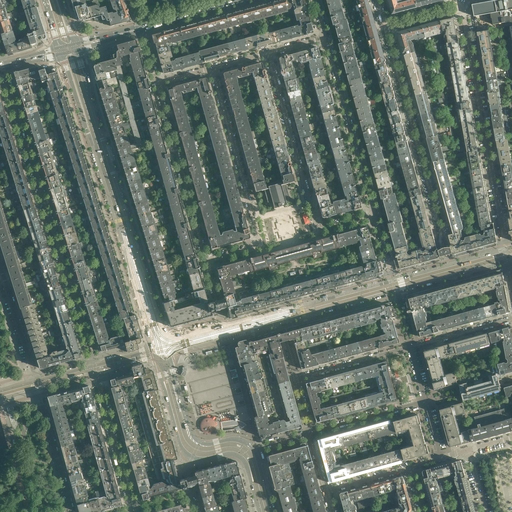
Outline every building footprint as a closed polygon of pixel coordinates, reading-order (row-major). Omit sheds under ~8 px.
[(286,9),(283,0),(281,0),(278,1),(281,12),(287,11),(286,9)] [(290,0),(283,0),(286,9),(290,7),(292,4),(290,0)] [(304,1),(305,1),(304,0),(290,0),(292,4),(294,4),(296,9),(305,6),(304,1)] [(406,10),(403,1),(400,2),(399,0),(398,0),(397,0),(397,3),(400,12),(406,10)] [(411,8),(409,0),(403,0),(403,1),(406,10),(411,8)] [(415,0),(409,0),(411,8),(417,7),(415,0)] [(511,0),(498,0),(472,5),(474,16),(491,13),(493,25),(505,23),(505,22),(504,22),(504,21),(510,23),(510,25),(511,27),(511,26),(511,0)] [(36,7),(35,4),(34,1),(23,5),(25,10),(36,7)] [(281,12),(278,1),(272,3),(275,14),(281,12)] [(371,8),(369,3),(369,2),(359,4),(360,8),(359,8),(359,11),(371,8)] [(275,14),(272,3),(266,4),(269,15),(275,14)] [(341,8),(340,3),(328,6),(330,11),(341,8)] [(400,12),(397,3),(395,3),(390,4),(393,14),(400,12)] [(86,10),(86,9),(84,4),(73,8),(75,13),(84,10),(86,10)] [(126,9),(124,4),(113,8),(113,10),(116,11),(116,13),(117,13),(119,12),(126,9)] [(269,15),(266,4),(260,6),(263,17),(269,15)] [(102,20),(99,10),(100,9),(99,6),(91,8),(95,21),(97,21),(102,21),(102,20)] [(263,17),(260,6),(255,7),(258,19),(263,17)] [(307,12),(305,6),(296,9),(294,10),(296,15),(307,12)] [(39,16),(37,8),(36,7),(25,10),(26,13),(28,20),(39,16)] [(258,19),(255,7),(249,9),(252,20),(258,19)] [(95,21),(91,8),(86,9),(86,10),(84,10),(86,20),(87,20),(87,21),(95,21)] [(108,15),(106,10),(106,8),(100,9),(99,10),(102,20),(106,19),(106,21),(107,21),(108,21),(109,21),(107,15),(108,15)] [(343,14),(341,8),(330,11),(332,17),(343,14)] [(372,14),(371,8),(359,11),(360,13),(361,13),(362,16),(372,14)] [(130,21),(126,9),(119,12),(121,17),(122,17),(124,23),(130,21)] [(252,20),(249,9),(243,11),(246,22),(252,20)] [(86,20),(84,10),(75,13),(77,19),(77,20),(78,20),(78,21),(79,21),(80,21),(81,21),(82,21),(85,20),(85,21),(86,21),(87,21),(87,20),(86,20)] [(246,22),(243,11),(237,12),(240,23),(246,22)] [(124,23),(122,17),(121,17),(119,12),(117,13),(116,13),(113,14),(116,25),(124,23)] [(240,23),(237,12),(231,14),(234,25),(240,23)] [(308,17),(307,13),(307,12),(296,15),(297,21),(299,20),(308,17)] [(28,20),(26,13),(18,15),(19,17),(21,22),(28,20)] [(116,25),(113,14),(108,15),(107,15),(109,21),(110,26),(116,25)] [(234,25),(231,14),(226,15),(229,26),(234,25)] [(344,20),(343,14),(332,17),(333,23),(344,20)] [(374,20),(372,14),(362,16),(363,20),(362,21),(363,23),(374,20)] [(229,26),(226,15),(220,17),(223,28),(229,26)] [(41,22),(39,16),(28,20),(30,25),(41,22)] [(223,28),(220,17),(214,19),(217,30),(223,28)] [(313,33),(310,24),(311,24),(311,23),(311,22),(310,22),(308,17),(299,20),(300,26),(303,25),(304,29),(305,29),(307,35),(313,33)] [(217,30),(214,19),(208,20),(211,31),(217,30)] [(458,41),(454,19),(444,20),(441,21),(443,32),(447,31),(446,36),(447,44),(458,41)] [(11,26),(10,23),(9,23),(8,20),(0,22),(0,27),(0,29),(11,26)] [(211,31),(208,20),(202,22),(206,33),(211,31)] [(347,26),(346,20),(344,20),(333,23),(333,24),(334,24),(335,28),(336,27),(336,29),(347,26)] [(376,26),(374,22),(374,20),(363,23),(363,25),(365,25),(366,29),(376,26)] [(444,32),(443,32),(441,21),(429,25),(432,35),(444,32)] [(43,28),(41,22),(30,25),(32,31),(43,28)] [(206,33),(202,22),(197,23),(200,34),(206,33)] [(200,34),(197,23),(191,25),(194,36),(200,34)] [(194,36),(191,25),(185,26),(188,38),(194,36)] [(307,35),(305,29),(304,29),(303,25),(300,26),(297,27),(300,36),(305,35),(305,36),(306,36),(307,35)] [(432,35),(429,25),(423,26),(425,36),(426,37),(432,35)] [(12,32),(11,28),(12,28),(11,26),(0,29),(1,31),(1,32),(1,35),(11,32),(12,32)] [(188,38),(185,26),(179,28),(182,39),(188,38)] [(349,31),(347,26),(336,29),(338,34),(349,31)] [(377,32),(377,30),(376,26),(366,29),(367,32),(366,33),(366,35),(377,32)] [(425,36),(423,26),(417,28),(420,39),(422,38),(422,37),(425,36)] [(300,36),(297,27),(291,28),(294,38),(300,36)] [(46,36),(43,28),(32,31),(33,33),(34,38),(40,36),(41,38),(41,39),(42,39),(43,39),(43,40),(44,39),(45,39),(45,38),(46,38),(46,37),(46,36)] [(182,39),(179,28),(174,30),(177,41),(182,39)] [(294,38),(291,28),(286,30),(288,40),(294,38)] [(420,39),(417,28),(411,29),(413,39),(414,39),(417,38),(418,39),(420,39)] [(413,39),(411,29),(405,31),(407,41),(408,42),(411,42),(411,41),(410,40),(413,39)] [(177,41),(174,30),(168,31),(171,42),(177,41)] [(288,40),(286,30),(280,32),(283,41),(288,40)] [(171,42),(168,31),(164,32),(164,31),(163,32),(163,31),(162,32),(164,40),(165,43),(166,44),(171,42)] [(351,37),(349,31),(338,34),(340,40),(351,37)] [(407,41),(405,31),(398,33),(401,42),(405,40),(405,41),(407,41)] [(13,38),(11,32),(1,35),(3,41),(13,38)] [(164,40),(162,32),(152,35),(151,36),(153,41),(160,40),(160,41),(164,40)] [(283,41),(280,32),(274,33),(277,43),(283,41)] [(379,38),(377,32),(366,35),(367,37),(368,37),(369,41),(379,38)] [(36,44),(34,38),(33,33),(27,35),(28,39),(28,38),(30,46),(31,45),(36,44)] [(277,43),(274,33),(268,35),(271,43),(272,43),(272,44),(277,43)] [(271,43),(268,35),(268,34),(262,35),(265,45),(271,43)] [(265,45),(262,35),(256,37),(259,46),(265,45)] [(259,46),(256,37),(251,38),(253,48),(259,46)] [(352,43),(351,37),(340,40),(340,41),(338,42),(340,46),(339,46),(340,46),(351,43),(352,43)] [(15,43),(13,38),(3,41),(5,47),(15,43)] [(30,46),(28,38),(28,39),(22,40),(25,50),(31,48),(31,45),(30,46)] [(253,48),(251,38),(245,40),(248,50),(253,48)] [(381,44),(380,42),(379,38),(369,41),(370,44),(369,45),(369,47),(381,44)] [(25,50),(22,40),(18,41),(18,42),(17,42),(17,43),(19,52),(25,50)] [(138,48),(136,40),(130,42),(132,48),(131,49),(132,54),(139,52),(140,52),(139,48),(138,48)] [(166,46),(166,44),(165,43),(164,40),(160,41),(160,40),(153,41),(154,44),(155,44),(156,49),(166,46)] [(248,50),(245,40),(239,42),(242,51),(248,50)] [(413,46),(411,42),(411,41),(411,42),(408,42),(407,41),(405,41),(405,40),(401,42),(403,49),(413,46)] [(459,48),(458,41),(447,44),(443,44),(441,45),(437,45),(433,46),(434,52),(449,49),(459,48)] [(131,49),(132,48),(130,42),(122,44),(125,56),(129,54),(132,54),(131,49)] [(242,51),(239,42),(233,43),(236,53),(242,51)] [(19,52),(17,43),(15,43),(5,47),(8,55),(12,54),(19,52)] [(236,53),(233,43),(227,45),(230,54),(236,53)] [(352,49),(351,43),(340,46),(341,52),(352,49)] [(125,56),(122,44),(117,45),(116,46),(118,51),(120,57),(125,56)] [(382,50),(381,46),(381,44),(369,47),(370,49),(371,49),(372,53),(382,50)] [(230,54),(227,45),(222,46),(224,56),(230,54)] [(169,52),(167,46),(166,46),(156,49),(158,55),(169,52)] [(224,56),(222,46),(216,48),(219,58),(224,56)] [(415,52),(415,50),(414,50),(413,46),(403,49),(404,53),(404,55),(405,55),(414,52),(415,52)] [(319,57),(318,52),(317,47),(311,49),(312,54),(311,55),(313,60),(320,59),(321,58),(320,57),(319,57)] [(219,58),(216,48),(210,49),(213,59),(219,58)] [(313,60),(311,55),(312,54),(311,49),(310,48),(309,48),(309,49),(309,50),(304,51),(307,62),(309,62),(313,60)] [(213,59),(210,49),(204,51),(207,61),(213,59)] [(354,55),(352,49),(341,52),(343,58),(354,55)] [(493,55),(492,49),(491,49),(480,51),(481,57),(493,55)] [(384,56),(383,54),(382,50),(372,53),(373,57),(372,57),(373,59),(384,56)] [(130,94),(124,73),(123,69),(121,64),(122,64),(121,63),(121,62),(120,57),(118,51),(117,51),(116,51),(116,52),(116,54),(112,55),(115,65),(117,70),(116,77),(119,88),(120,90),(120,92),(122,100),(123,102),(123,104),(125,112),(126,114),(126,116),(128,120),(127,120),(128,123),(129,123),(129,125),(130,127),(129,127),(132,135),(134,142),(129,144),(128,144),(130,150),(144,146),(142,138),(140,132),(136,121),(136,118),(135,115),(134,109),(132,103),(132,101),(131,98),(130,94)] [(207,61),(204,51),(198,53),(199,54),(201,63),(204,63),(204,62),(207,61)] [(307,62),(304,51),(297,53),(300,62),(300,64),(307,62)] [(140,58),(139,52),(132,54),(129,54),(131,60),(140,58)] [(171,58),(169,52),(158,55),(159,61),(169,58),(171,58)] [(416,58),(414,52),(405,55),(404,55),(406,61),(416,58)] [(300,62),(297,53),(290,55),(292,61),(296,60),(297,62),(300,62)] [(117,70),(115,65),(112,55),(112,54),(105,58),(109,72),(113,71),(114,73),(110,75),(108,75),(110,79),(116,77),(117,70)] [(199,54),(193,55),(196,65),(201,63),(199,54)] [(196,65),(193,55),(187,57),(190,67),(196,65)] [(292,61),(290,55),(286,56),(285,55),(283,56),(283,57),(279,58),(278,59),(280,64),(290,61),(291,62),(292,61)] [(355,61),(354,55),(343,58),(344,64),(355,61)] [(494,61),(493,55),(481,57),(483,63),(494,61)] [(386,62),(385,59),(384,56),(373,59),(373,61),(375,61),(376,65),(385,62),(386,62)] [(190,67),(187,57),(181,59),(184,68),(190,67)] [(109,72),(105,58),(99,62),(99,63),(102,73),(104,72),(106,76),(108,75),(110,75),(109,72)] [(131,60),(127,61),(121,63),(122,64),(121,64),(123,69),(126,68),(132,66),(142,63),(140,58),(131,60)] [(170,65),(169,62),(170,62),(169,58),(159,61),(162,68),(167,67),(167,66),(170,65)] [(417,64),(416,58),(406,61),(407,66),(408,66),(408,67),(417,64)] [(184,68),(181,59),(176,60),(178,70),(184,68)] [(321,64),(320,59),(313,60),(309,62),(310,67),(321,64)] [(178,70),(176,60),(170,62),(169,62),(170,65),(172,72),(178,70)] [(292,67),(291,62),(290,61),(280,64),(281,70),(291,67),(292,67)] [(357,67),(355,61),(344,64),(346,70),(357,67)] [(495,67),(494,61),(483,63),(484,69),(495,67)] [(385,62),(376,65),(375,65),(377,71),(387,68),(385,62)] [(102,73),(99,63),(94,64),(94,65),(93,65),(93,66),(92,66),(92,67),(92,68),(94,75),(102,73)] [(144,69),(142,63),(132,66),(134,72),(144,69)] [(263,69),(261,64),(260,63),(249,66),(251,73),(252,72),(252,71),(263,69)] [(323,70),(321,64),(310,67),(312,73),(323,70)] [(419,70),(417,64),(408,67),(409,73),(419,70)] [(172,72),(170,65),(167,66),(167,67),(162,68),(163,72),(165,73),(172,72)] [(251,73),(249,66),(235,70),(237,77),(241,75),(241,77),(247,76),(247,74),(251,73)] [(40,77),(38,71),(37,67),(31,69),(34,79),(40,77)] [(292,73),(291,67),(281,70),(283,76),(292,73)] [(359,72),(357,67),(346,70),(348,75),(359,72)] [(496,73),(495,67),(484,69),(485,75),(495,73),(496,73)] [(58,78),(56,70),(56,69),(55,69),(55,68),(54,68),(53,68),(52,68),(52,69),(51,69),(51,70),(51,71),(52,73),(46,75),(47,80),(47,81),(58,78)] [(389,74),(388,71),(387,68),(377,71),(379,77),(389,74)] [(34,79),(31,69),(25,70),(27,78),(28,78),(29,78),(30,78),(32,79),(34,79)] [(47,80),(46,75),(44,69),(38,71),(40,77),(41,82),(47,80)] [(145,75),(144,69),(134,72),(136,78),(145,75)] [(264,74),(263,69),(252,71),(252,72),(253,78),(255,77),(264,74)] [(27,78),(25,70),(18,72),(17,71),(13,73),(14,73),(16,80),(25,78),(26,78),(27,78)] [(237,82),(236,77),(237,77),(235,70),(224,73),(223,74),(226,85),(235,82),(237,82)] [(325,76),(323,71),(323,70),(312,73),(313,79),(325,76)] [(421,76),(419,70),(409,73),(411,79),(421,76)] [(107,80),(106,76),(104,72),(102,73),(94,75),(96,81),(101,80),(102,81),(105,80),(107,80)] [(360,78),(359,72),(348,75),(349,81),(360,78)] [(294,79),(292,73),(283,76),(284,81),(294,79)] [(266,80),(264,74),(255,77),(256,83),(266,80)] [(390,80),(389,74),(379,77),(380,83),(390,80)] [(147,81),(145,75),(136,78),(137,83),(147,81)] [(326,82),(325,76),(313,79),(315,85),(326,82)] [(422,82),(421,76),(411,79),(413,85),(422,82)] [(27,83),(26,78),(25,78),(16,80),(17,83),(17,86),(18,86),(27,83)] [(60,83),(58,78),(47,81),(49,87),(60,83)] [(209,90),(206,79),(205,78),(193,81),(195,88),(197,88),(197,90),(198,89),(199,92),(209,90)] [(362,84),(360,78),(349,81),(351,87),(362,84)] [(296,84),(294,79),(284,81),(286,87),(296,84)] [(107,88),(105,80),(102,81),(101,80),(96,81),(99,90),(107,88)] [(268,86),(266,80),(256,83),(258,89),(268,86)] [(392,86),(390,80),(380,83),(382,89),(392,86)] [(148,86),(147,81),(137,83),(139,89),(148,86)] [(195,88),(193,81),(179,85),(181,92),(185,91),(186,93),(192,91),(191,89),(195,88)] [(237,88),(235,82),(226,85),(227,91),(237,88)] [(328,88),(326,83),(326,82),(315,85),(317,91),(328,88)] [(424,88),(422,82),(413,85),(414,91),(424,88)] [(29,89),(27,83),(18,86),(17,86),(18,89),(19,92),(29,89)] [(62,89),(60,83),(49,87),(51,92),(62,89)] [(297,90),(296,84),(286,87),(288,93),(297,90)] [(363,90),(362,84),(351,87),(352,93),(363,90)] [(180,94),(180,92),(181,92),(179,85),(169,88),(168,91),(170,100),(180,97),(179,94),(180,94)] [(150,92),(148,86),(139,89),(140,95),(150,92)] [(269,92),(268,86),(258,89),(260,94),(269,92)] [(394,92),(392,86),(382,89),(384,95),(394,92)] [(112,93),(110,87),(107,88),(99,90),(101,96),(112,93)] [(247,123),(242,105),(237,88),(227,91),(237,126),(247,123)] [(329,93),(328,88),(317,91),(318,96),(329,93)] [(426,94),(424,88),(414,91),(416,96),(426,94)] [(31,95),(29,89),(19,92),(20,95),(20,98),(31,95)] [(65,98),(62,89),(51,92),(54,101),(65,98)] [(211,95),(209,90),(199,92),(201,98),(211,95)] [(299,96),(297,90),(288,93),(289,99),(299,96)] [(365,95),(363,90),(352,93),(354,99),(365,95)] [(152,98),(150,92),(140,95),(142,101),(152,98)] [(271,98),(269,92),(260,94),(261,100),(271,98)] [(395,98),(394,92),(384,95),(385,101),(395,98)] [(114,98),(112,93),(101,96),(103,102),(114,98)] [(331,99),(330,94),(329,93),(318,96),(320,102),(331,99)] [(427,100),(426,94),(416,96),(418,102),(427,100)] [(33,100),(31,95),(20,98),(22,101),(23,103),(33,100)] [(223,142),(211,95),(201,98),(214,144),(223,142)] [(367,101),(365,95),(354,99),(355,104),(367,101)] [(300,102),(299,96),(289,99),(291,105),(300,102)] [(183,109),(181,103),(180,97),(170,100),(173,112),(183,109)] [(66,103),(65,100),(65,98),(54,101),(55,107),(66,103)] [(115,104),(114,98),(103,102),(104,108),(115,104)] [(153,104),(152,98),(142,101),(144,106),(153,104)] [(272,103),(271,98),(261,100),(263,106),(272,103)] [(397,104),(396,100),(395,98),(385,101),(387,107),(397,104)] [(332,105),(331,99),(320,102),(321,108),(332,105)] [(34,106),(33,100),(23,103),(24,106),(24,109),(25,109),(34,106)] [(429,106),(427,100),(418,102),(419,108),(429,106)] [(368,107),(367,101),(355,104),(357,110),(368,107)] [(302,108),(300,102),(291,105),(292,110),(302,108)] [(470,109),(469,102),(459,104),(460,111),(461,110),(470,109)] [(68,109),(67,107),(66,103),(55,107),(57,112),(68,109)] [(274,109),(272,103),(263,106),(264,112),(274,109)] [(117,110),(115,104),(104,108),(106,113),(117,110)] [(155,110),(153,104),(144,106),(145,112),(155,110)] [(399,110),(398,107),(397,104),(387,107),(389,113),(399,110)] [(334,111),(333,106),(332,105),(321,108),(323,114),(334,111)] [(34,106),(25,109),(24,109),(26,112),(26,115),(36,112),(34,106)] [(431,112),(429,106),(419,108),(421,114),(431,112)] [(370,113),(368,107),(357,110),(359,116),(370,113)] [(304,113),(302,108),(292,110),(294,116),(304,113)] [(70,115),(69,112),(68,109),(57,112),(59,118),(70,115)] [(185,115),(183,109),(173,112),(175,117),(185,115)] [(276,115),(274,109),(264,112),(266,118),(276,115)] [(472,121),(470,109),(461,110),(462,115),(460,115),(461,119),(462,118),(463,122),(472,121)] [(119,116),(117,110),(106,113),(108,119),(119,116)] [(156,115),(155,110),(145,112),(147,118),(156,115)] [(400,116),(399,110),(389,113),(390,119),(400,116)] [(336,117),(334,111),(323,114),(325,120),(336,117)] [(38,118),(36,112),(26,115),(27,118),(28,121),(38,118)] [(432,118),(431,112),(421,114),(422,120),(432,118)] [(305,119),(304,113),(294,116),(296,122),(305,119)] [(371,119),(370,113),(359,116),(360,122),(371,119)] [(72,120),(71,118),(70,115),(59,118),(61,124),(72,120)] [(158,121),(156,115),(147,118),(148,124),(158,121)] [(188,126),(186,121),(185,115),(175,117),(178,129),(188,126)] [(277,121),(276,115),(266,118),(267,123),(277,121)] [(121,121),(119,116),(108,119),(110,125),(121,121)] [(402,122),(400,116),(390,119),(392,125),(402,122)] [(337,122),(336,118),(336,117),(325,120),(326,125),(337,122)] [(40,123),(38,118),(28,121),(29,124),(30,126),(40,123)] [(434,123),(432,118),(422,120),(424,126),(434,123)] [(307,125),(305,119),(296,122),(297,128),(307,125)] [(373,124),(371,119),(360,122),(362,127),(373,124)] [(74,126),(73,123),(72,120),(61,124),(63,130),(74,126)] [(0,129),(10,126),(8,123),(7,121),(0,123),(0,129)] [(123,127),(121,121),(110,125),(112,131),(123,127)] [(160,127),(158,121),(148,124),(150,130),(160,127)] [(279,127),(277,121),(267,123),(269,129),(279,127)] [(475,132),(472,121),(463,122),(464,127),(463,127),(463,130),(464,130),(465,134),(475,132)] [(339,128),(337,122),(326,125),(328,131),(339,128)] [(404,128),(402,122),(392,125),(394,131),(404,128)] [(42,129),(40,123),(30,126),(31,129),(31,132),(42,129)] [(250,134),(248,129),(247,123),(237,126),(240,137),(250,134)] [(435,129),(434,123),(424,126),(426,132),(435,129)] [(375,130),(373,124),(362,127),(363,133),(375,130)] [(308,131),(307,125),(297,128),(299,133),(308,131)] [(11,132),(10,130),(10,126),(0,129),(0,131),(1,135),(11,132)] [(75,132),(75,129),(74,126),(63,130),(64,135),(75,132)] [(189,132),(188,126),(178,129),(180,135),(189,132)] [(124,133),(123,127),(112,131),(113,136),(124,133)] [(161,133),(160,127),(150,130),(151,135),(161,133)] [(280,132),(279,127),(269,129),(271,135),(280,132)] [(340,134),(339,129),(339,128),(328,131),(329,137),(340,134)] [(405,134),(404,128),(394,131),(395,137),(405,134)] [(43,135),(42,129),(31,132),(33,135),(34,138),(43,135)] [(437,135),(435,129),(426,132),(427,138),(437,135)] [(376,136),(375,130),(363,133),(365,139),(376,136)] [(310,137),(308,131),(299,133),(300,139),(310,137)] [(14,138),(12,135),(11,132),(1,135),(3,141),(14,138)] [(77,138),(76,134),(75,132),(64,135),(66,141),(77,138)] [(199,167),(194,150),(189,132),(180,135),(189,170),(199,167)] [(282,138),(280,132),(271,135),(272,141),(282,138)] [(477,144),(475,132),(465,134),(466,139),(465,139),(465,142),(466,142),(467,145),(471,145),(477,144)] [(126,139),(124,133),(113,136),(115,142),(126,139)] [(163,139),(161,133),(151,135),(153,141),(163,139)] [(256,158),(253,146),(250,134),(240,137),(246,160),(256,158)] [(342,140),(340,134),(329,137),(331,143),(342,140)] [(407,140),(406,138),(405,134),(395,137),(397,143),(407,140)] [(45,140),(43,135),(34,138),(34,140),(35,144),(45,140)] [(438,141),(437,135),(427,138),(429,144),(438,141)] [(378,142),(376,136),(365,139),(367,145),(378,142)] [(312,142),(310,137),(300,139),(302,145),(312,142)] [(15,144),(14,141),(14,138),(3,141),(5,147),(15,144)] [(79,143),(78,141),(77,138),(66,141),(68,147),(79,143)] [(283,144),(282,138),(272,141),(274,147),(283,144)] [(128,144),(126,139),(115,142),(117,148),(128,144)] [(164,144),(163,139),(153,141),(155,147),(164,144)] [(508,146),(507,139),(505,139),(497,141),(498,147),(508,146)] [(47,146),(45,140),(35,144),(36,146),(37,149),(47,146)] [(344,145),(342,141),(342,140),(331,143),(333,149),(344,145)] [(409,146),(407,140),(397,143),(399,149),(409,146)] [(440,147),(438,141),(429,144),(430,150),(440,147)] [(233,176),(223,142),(214,144),(223,179),(233,176)] [(313,148),(312,142),(302,145),(303,151),(313,148)] [(379,148),(378,142),(367,145),(368,151),(379,148)] [(81,149),(80,146),(79,143),(68,147),(70,153),(81,149)] [(17,149),(15,146),(15,144),(5,147),(7,152),(17,149)] [(130,150),(128,144),(117,148),(119,153),(130,150)] [(166,150),(164,144),(155,147),(156,153),(166,150)] [(285,150),(283,144),(274,147),(275,152),(285,150)] [(345,151),(344,145),(333,149),(334,154),(345,151)] [(49,152),(47,146),(37,149),(38,152),(38,155),(49,152)] [(410,152),(410,150),(409,146),(399,149),(400,155),(410,152)] [(509,152),(508,146),(498,147),(499,154),(509,152)] [(442,153),(440,147),(430,150),(432,156),(442,153)] [(315,154),(313,148),(303,151),(305,157),(315,154)] [(381,153),(379,148),(368,151),(370,156),(381,153)] [(18,155),(17,153),(17,149),(7,152),(8,158),(18,155)] [(83,155),(82,152),(81,149),(70,153),(72,158),(83,155)] [(132,156),(130,150),(119,153),(121,159),(132,156)] [(167,156),(166,150),(156,153),(158,159),(167,156)] [(287,156),(285,150),(275,152),(277,158),(287,156)] [(347,157),(346,152),(345,151),(334,154),(336,160),(347,157)] [(51,158),(49,152),(38,155),(40,158),(41,161),(51,158)] [(412,158),(410,152),(400,155),(402,161),(412,158)] [(510,158),(509,152),(499,154),(500,160),(510,158)] [(382,159),(381,153),(370,156),(371,162),(382,159)] [(444,153),(442,153),(432,156),(434,162),(443,159),(445,159),(444,153)] [(316,160),(315,154),(305,157),(307,162),(316,160)] [(21,161),(19,158),(18,155),(8,158),(10,164),(21,161)] [(84,161),(83,157),(83,155),(72,158),(73,164),(84,161)] [(133,161),(132,156),(121,159),(122,165),(133,161)] [(169,162),(167,156),(158,159),(159,164),(169,162)] [(288,161),(287,156),(277,158),(279,164),(288,161)] [(348,163),(347,157),(336,160),(337,166),(348,163)] [(52,163),(51,158),(41,161),(42,163),(42,167),(52,163)] [(259,169),(258,163),(256,158),(246,160),(250,172),(259,169)] [(414,164),(412,158),(402,161),(404,167),(414,164)] [(511,165),(510,158),(500,160),(501,166),(511,165)] [(384,165),(382,159),(371,162),(373,168),(384,165)] [(446,165),(445,163),(444,163),(443,159),(434,162),(435,168),(446,165)] [(318,166),(316,160),(307,162),(308,168),(318,166)] [(22,167),(21,164),(21,161),(10,164),(12,170),(22,167)] [(86,166),(85,164),(84,161),(73,164),(75,170),(86,166)] [(135,167),(133,161),(122,165),(124,171),(135,167)] [(290,167),(288,161),(279,164),(280,170),(290,167)] [(171,167),(169,162),(159,164),(161,170),(171,167)] [(54,169),(52,163),(42,167),(44,169),(44,172),(54,169)] [(350,169),(349,164),(348,163),(337,166),(339,172),(350,169)] [(415,170),(414,164),(404,167),(405,173),(415,170)] [(511,164),(511,165),(501,166),(502,173),(511,171),(511,164)] [(386,171),(384,165),(373,168),(375,174),(386,171)] [(446,171),(445,168),(446,168),(446,165),(435,168),(437,174),(446,171)] [(88,172),(87,169),(86,166),(75,170),(77,175),(88,172)] [(319,171),(318,166),(308,168),(310,174),(319,171)] [(24,172),(23,169),(22,167),(12,170),(14,175),(24,172)] [(137,173),(135,167),(124,171),(126,176),(137,173)] [(172,173),(171,167),(161,170),(163,176),(172,173)] [(209,202),(204,184),(199,167),(189,170),(199,204),(209,202)] [(291,173),(290,167),(280,170),(282,176),(291,173)] [(56,175),(54,169),(44,172),(45,175),(45,178),(56,175)] [(262,181),(261,175),(259,169),(250,172),(253,184),(262,181)] [(352,174),(350,169),(339,172),(340,178),(352,174)] [(417,176),(415,170),(405,173),(407,179),(417,176)] [(321,177),(319,171),(310,174),(311,180),(321,177)] [(387,176),(386,171),(375,174),(376,180),(387,176)] [(449,177),(448,175),(447,175),(446,171),(437,174),(439,180),(449,177)] [(511,171),(502,173),(503,179),(511,177),(511,171)] [(25,178),(25,176),(24,172),(14,175),(16,181),(25,178)] [(90,178),(89,175),(88,172),(77,175),(79,181),(90,178)] [(139,179),(137,173),(126,176),(128,182),(139,179)] [(174,179),(172,173),(163,176),(164,182),(174,179)] [(294,181),(291,173),(282,176),(283,180),(282,180),(282,182),(283,185),(285,184),(288,183),(294,181)] [(353,180),(352,176),(352,174),(340,178),(342,183),(353,180)] [(58,181),(56,175),(45,178),(47,181),(48,184),(58,181)] [(242,211),(233,176),(223,179),(233,214),(242,211)] [(389,182),(387,176),(376,180),(378,185),(389,182)] [(419,182),(417,176),(407,179),(409,185),(419,182)] [(323,183),(321,177),(311,180),(313,186),(323,183)] [(450,183),(449,180),(450,179),(449,177),(439,180),(440,186),(450,183)] [(511,184),(511,177),(503,179),(504,185),(511,184)] [(28,184),(26,181),(25,178),(16,181),(17,187),(28,184)] [(91,183),(90,180),(90,178),(79,181),(80,187),(91,183)] [(140,184),(139,179),(128,182),(129,188),(140,184)] [(175,185),(174,179),(164,182),(166,187),(175,185)] [(355,186),(353,180),(342,183),(344,189),(355,186)] [(59,186),(58,181),(48,184),(49,186),(49,190),(59,186)] [(266,189),(265,186),(264,181),(262,181),(253,184),(255,192),(261,190),(261,191),(264,190),(266,189)] [(289,196),(285,184),(283,185),(282,182),(281,182),(280,182),(279,182),(278,181),(268,184),(269,185),(265,186),(266,189),(264,190),(267,202),(269,202),(269,204),(270,208),(273,207),(274,209),(286,206),(286,203),(289,203),(288,200),(287,197),(289,196)] [(390,188),(389,182),(378,185),(379,191),(390,188)] [(420,188),(419,185),(419,182),(409,185),(410,191),(420,188)] [(93,189),(92,187),(91,183),(80,187),(82,193),(93,189)] [(324,189),(323,183),(313,186),(315,191),(324,189)] [(452,189),(452,187),(451,187),(450,183),(440,186),(442,192),(452,189)] [(29,190),(28,187),(28,184),(17,187),(19,193),(29,190)] [(142,190),(140,184),(129,188),(131,194),(142,190)] [(177,191),(175,185),(166,187),(167,193),(177,191)] [(61,192),(59,186),(49,190),(51,192),(52,195),(61,192)] [(356,192),(355,187),(355,186),(344,189),(345,195),(356,192)] [(392,194),(390,188),(379,191),(381,197),(392,194)] [(422,195),(420,188),(410,191),(412,197),(422,195)] [(95,195),(94,192),(93,189),(82,193),(84,198),(95,195)] [(326,195),(324,189),(315,191),(316,197),(326,195)] [(453,195),(452,192),(453,191),(452,189),(442,192),(444,198),(453,195)] [(31,195),(30,192),(29,190),(19,193),(21,198),(31,195)] [(144,196),(142,190),(131,194),(133,199),(144,196)] [(179,196),(177,191),(167,193),(169,199),(179,196)] [(63,198),(61,192),(52,195),(52,198),(53,201),(63,198)] [(358,198),(356,192),(345,195),(347,201),(351,200),(358,198)] [(395,199),(394,194),(394,193),(392,194),(381,197),(381,198),(382,202),(384,201),(384,202),(395,199)] [(32,201),(32,199),(32,195),(31,195),(21,198),(23,204),(32,201)] [(97,201),(96,198),(95,195),(84,198),(86,204),(97,201)] [(327,200),(326,195),(316,197),(318,203),(327,200)] [(422,195),(412,197),(413,203),(423,200),(422,195)] [(456,201),(455,199),(454,199),(453,195),(444,198),(445,204),(456,201)] [(146,202),(144,196),(133,199),(135,205),(146,202)] [(180,202),(179,196),(169,199),(170,205),(180,202)] [(63,198),(53,201),(54,204),(55,206),(65,203),(63,198)] [(361,208),(358,198),(351,200),(352,204),(353,204),(355,209),(361,208)] [(397,205),(395,199),(384,202),(386,208),(397,205)] [(330,205),(329,200),(327,200),(318,203),(319,209),(326,207),(330,206),(330,205)] [(347,211),(344,201),(344,200),(338,202),(341,213),(347,211)] [(355,209),(353,204),(352,204),(351,200),(347,201),(344,201),(347,211),(355,209)] [(425,206),(423,200),(413,203),(415,209),(425,206)] [(35,207),(33,204),(32,201),(23,204),(25,210),(35,207)] [(99,206),(98,203),(97,201),(86,204),(88,210),(99,206)] [(456,207),(455,204),(456,203),(456,201),(445,204),(447,210),(456,207)] [(148,207),(146,202),(135,205),(137,211),(148,207)] [(182,208),(180,202),(170,205),(172,211),(182,208)] [(212,213),(210,208),(209,202),(199,204),(202,216),(212,213)] [(341,213),(338,202),(332,203),(333,205),(336,215),(341,213)] [(67,209),(65,203),(55,206),(56,209),(56,212),(67,209)] [(336,215),(333,205),(330,205),(330,206),(326,207),(328,211),(326,211),(328,217),(336,215)] [(398,211),(397,205),(386,208),(387,214),(398,211)] [(100,212),(100,210),(99,206),(88,210),(89,216),(100,212)] [(427,212),(425,206),(415,209),(417,215),(427,212)] [(36,213),(35,210),(35,207),(25,210),(26,216),(36,213)] [(149,213),(148,207),(137,211),(138,216),(149,213)] [(328,217),(326,211),(328,211),(326,207),(319,209),(322,217),(323,218),(328,217)] [(459,213),(458,211),(457,211),(456,207),(447,210),(448,216),(459,213)] [(183,214),(182,208),(172,211),(174,216),(183,214)] [(68,215),(67,209),(56,212),(58,215),(59,218),(68,215)] [(246,223),(242,211),(233,214),(236,225),(246,223)] [(400,217),(398,211),(387,214),(389,220),(400,217)] [(102,218),(101,215),(100,212),(89,216),(91,221),(102,218)] [(428,218),(427,212),(417,215),(418,221),(428,218)] [(39,218),(37,215),(36,213),(26,216),(28,221),(39,218)] [(151,219),(149,213),(138,216),(140,222),(151,219)] [(215,225),(213,219),(212,213),(202,216),(205,228),(215,225)] [(459,219),(458,216),(460,215),(459,213),(448,216),(450,222),(459,219)] [(185,220),(183,214),(174,216),(175,222),(185,220)] [(70,221),(68,215),(59,218),(59,221),(60,224),(70,221)] [(402,223),(400,217),(389,220),(389,221),(388,221),(389,225),(389,226),(400,223),(402,223)] [(40,224),(39,222),(39,218),(28,221),(30,227),(40,224)] [(104,224),(103,221),(102,218),(91,221),(93,227),(104,224)] [(430,224),(428,218),(418,221),(420,227),(430,224)] [(153,224),(151,219),(140,222),(142,228),(153,224)] [(462,225),(461,223),(460,223),(459,219),(450,222),(452,228),(462,225)] [(187,225),(185,220),(175,222),(177,228),(187,225)] [(72,226),(70,221),(60,224),(61,227),(62,229),(72,226)] [(249,237),(246,223),(236,225),(234,226),(236,231),(237,232),(240,231),(243,240),(249,238),(249,237)] [(402,229),(400,223),(389,226),(390,232),(402,229)] [(42,229),(40,227),(40,224),(30,227),(32,233),(42,229)] [(106,229),(105,226),(104,224),(93,227),(95,233),(106,229)] [(155,230),(153,224),(142,228),(144,234),(155,230)] [(432,230),(430,224),(420,227),(421,232),(421,233),(432,230)] [(188,231),(187,225),(177,228),(178,234),(188,231)] [(216,231),(215,225),(205,228),(207,233),(217,231),(216,231)] [(461,230),(462,229),(462,228),(463,227),(462,225),(452,228),(453,234),(460,232),(461,232),(461,231),(461,230)] [(74,232),(72,226),(62,229),(63,232),(63,235),(64,235),(74,232)] [(11,239),(9,233),(7,227),(0,228),(0,241),(0,242),(11,239)] [(369,238),(366,227),(353,230),(356,241),(359,240),(369,238)] [(43,235),(42,233),(42,230),(42,229),(32,233),(33,238),(43,235)] [(108,235),(107,233),(106,229),(95,233),(97,238),(108,235)] [(403,235),(402,229),(390,232),(392,238),(403,235)] [(157,236),(155,230),(144,234),(146,239),(157,236)] [(218,247),(216,237),(219,236),(218,230),(216,231),(217,231),(207,233),(211,249),(218,247)] [(356,241),(353,230),(347,232),(350,243),(356,241)] [(434,239),(432,230),(421,233),(421,232),(420,233),(423,242),(434,239)] [(190,237),(188,231),(178,234),(180,240),(190,237)] [(243,240),(240,231),(237,232),(236,231),(234,232),(233,231),(227,232),(230,243),(243,240)] [(76,238),(74,232),(64,235),(63,235),(65,238),(66,241),(76,238)] [(230,243),(227,232),(222,234),(222,235),(219,236),(216,237),(218,247),(230,243)] [(350,243),(347,232),(341,234),(345,245),(350,243)] [(461,237),(460,232),(453,234),(452,234),(452,235),(449,236),(450,241),(460,238),(460,239),(461,237)] [(345,245),(341,234),(336,235),(339,246),(345,245)] [(491,244),(490,239),(489,238),(488,237),(489,236),(488,236),(484,234),(483,235),(482,235),(485,246),(491,244)] [(46,241),(44,238),(43,235),(33,238),(35,244),(46,241)] [(109,241),(108,238),(108,235),(97,238),(98,244),(109,241)] [(339,247),(339,246),(336,235),(291,247),(295,260),(312,255),(313,259),(322,256),(321,252),(339,247)] [(405,240),(403,235),(392,238),(394,243),(405,240)] [(485,246),(482,235),(480,235),(476,236),(479,248),(485,246)] [(497,243),(496,235),(488,236),(489,236),(488,237),(489,238),(490,239),(491,244),(497,243)] [(158,242),(157,236),(146,239),(147,245),(158,242)] [(479,248),(476,236),(465,239),(464,240),(463,241),(462,240),(459,245),(462,253),(479,248)] [(191,243),(190,237),(180,240),(182,245),(191,243)] [(77,244),(76,238),(66,241),(67,244),(67,247),(68,247),(77,244)] [(370,243),(369,238),(359,240),(361,246),(370,243)] [(459,245),(462,240),(460,240),(460,239),(460,238),(450,241),(451,244),(451,245),(451,247),(459,245)] [(14,252),(13,246),(11,239),(0,242),(4,255),(14,252)] [(436,245),(434,239),(423,242),(424,247),(425,248),(436,245)] [(406,246),(405,240),(394,243),(395,249),(406,246)] [(47,247),(46,245),(46,241),(35,244),(37,250),(47,247)] [(111,247),(110,244),(109,241),(98,244),(100,250),(111,247)] [(160,247),(158,242),(147,245),(149,251),(160,247)] [(193,248),(191,243),(182,245),(183,251),(193,248)] [(372,249),(370,243),(361,246),(359,246),(361,252),(372,249)] [(79,249),(77,244),(68,247),(67,247),(69,250),(69,252),(79,249)] [(426,262),(423,252),(420,250),(419,249),(418,249),(417,244),(415,244),(417,252),(420,264),(426,262)] [(462,253),(459,245),(451,247),(444,245),(444,244),(443,244),(442,244),(443,246),(441,247),(438,250),(437,249),(436,251),(432,252),(434,260),(439,259),(440,259),(440,258),(441,258),(440,256),(443,256),(445,255),(446,255),(446,256),(447,256),(447,255),(452,253),(452,254),(453,255),(454,255),(462,253)] [(436,248),(436,245),(425,248),(426,248),(426,249),(425,250),(430,253),(432,252),(436,251),(437,249),(437,248),(436,248)] [(407,253),(408,250),(407,246),(406,246),(395,249),(396,254),(393,254),(394,256),(397,255),(407,252),(407,253)] [(49,252),(48,249),(47,247),(37,250),(39,256),(49,252)] [(113,252),(112,249),(111,247),(100,250),(102,256),(113,252)] [(162,253),(160,247),(149,251),(151,257),(162,253)] [(295,260),(291,247),(247,260),(250,269),(250,272),(268,267),(269,271),(278,268),(277,264),(295,260)] [(194,254),(193,248),(183,251),(185,257),(194,254)] [(81,255),(79,249),(69,252),(70,255),(70,258),(81,255)] [(374,255),(372,249),(361,252),(362,258),(374,255)] [(434,260),(432,252),(430,253),(425,250),(424,251),(423,252),(426,262),(434,260)] [(18,264),(17,259),(14,252),(4,255),(8,267),(18,264)] [(50,258),(50,256),(49,253),(49,252),(39,256),(41,261),(50,258)] [(115,258),(114,255),(113,252),(102,256),(104,261),(115,258)] [(407,258),(408,255),(407,254),(407,253),(407,252),(397,255),(398,261),(402,260),(402,259),(404,259),(407,258)] [(420,264),(417,252),(412,253),(411,255),(412,255),(414,265),(420,264)] [(164,259),(162,253),(151,257),(153,262),(164,259)] [(196,260),(194,254),(185,257),(186,263),(196,260)] [(83,261),(81,255),(70,258),(72,261),(73,264),(83,261)] [(382,272),(379,261),(378,259),(375,260),(374,255),(362,258),(364,263),(365,264),(366,265),(365,267),(368,268),(371,267),(373,276),(372,276),(372,277),(379,275),(378,273),(382,272)] [(407,268),(404,259),(402,259),(402,260),(398,261),(397,255),(394,256),(397,268),(398,268),(398,269),(400,268),(400,269),(401,268),(401,269),(407,268)] [(414,265),(412,255),(411,255),(410,255),(408,255),(407,258),(404,259),(407,268),(414,265)] [(53,264),(51,261),(50,258),(41,261),(42,267),(53,264)] [(116,264),(115,260),(115,258),(104,261),(105,267),(116,264)] [(165,265),(164,259),(153,262),(154,268),(165,265)] [(198,266),(196,260),(186,263),(188,268),(198,266)] [(250,269),(247,260),(241,261),(244,271),(250,269)] [(84,266),(83,261),(73,264),(74,266),(74,270),(84,266)] [(244,271),(241,261),(235,263),(238,272),(244,271)] [(238,272),(235,263),(229,264),(232,274),(238,272)] [(22,277),(21,271),(18,264),(8,267),(12,280),(22,277)] [(54,270),(53,268),(53,264),(42,267),(44,273),(54,270)] [(118,269),(117,267),(116,264),(105,267),(107,273),(118,269)] [(232,275),(232,274),(229,264),(222,266),(224,272),(225,271),(227,277),(229,276),(232,275)] [(167,270),(165,265),(154,268),(156,274),(167,270)] [(86,272),(84,266),(74,270),(76,273),(77,275),(86,272)] [(199,272),(198,266),(188,268),(190,274),(199,272)] [(227,277),(225,271),(224,272),(222,266),(219,267),(217,271),(219,279),(227,277)] [(360,280),(356,267),(350,269),(354,282),(360,280)] [(366,279),(363,268),(360,267),(356,267),(360,280),(366,279)] [(373,276),(371,267),(368,268),(365,267),(364,268),(363,268),(366,279),(372,277),(372,276),(373,276)] [(120,275),(119,272),(118,269),(107,273),(109,279),(120,275)] [(354,282),(350,269),(345,271),(348,284),(354,282)] [(57,275),(55,272),(54,270),(44,273),(46,279),(57,275)] [(169,276),(167,270),(156,274),(158,279),(169,276)] [(348,284),(345,271),(339,272),(342,285),(348,284)] [(88,278),(86,272),(77,275),(77,278),(78,281),(88,278)] [(201,277),(199,272),(190,274),(191,280),(201,277)] [(342,285),(339,272),(333,274),(337,287),(342,285)] [(331,288),(327,275),(327,273),(321,275),(322,277),(325,290),(331,288)] [(504,285),(502,274),(502,273),(495,275),(499,287),(504,285)] [(314,293),(310,280),(308,274),(302,275),(304,282),(308,295),(314,293)] [(337,287),(333,274),(327,275),(331,288),(337,287)] [(57,281),(57,279),(57,275),(46,279),(48,284),(57,281)] [(122,281),(121,278),(120,275),(109,279),(111,284),(122,281)] [(499,287),(495,275),(490,276),(493,288),(497,287),(499,287)] [(26,288),(24,284),(23,280),(24,280),(23,276),(22,277),(12,280),(16,294),(28,290),(27,287),(26,288)] [(171,282),(169,276),(158,279),(160,285),(171,282)] [(231,282),(229,276),(227,277),(219,279),(221,285),(231,282)] [(493,288),(490,276),(484,278),(487,291),(493,289),(493,288)] [(202,283),(201,277),(191,280),(193,286),(202,283)] [(298,283),(298,280),(297,277),(291,279),(293,285),(296,298),(302,296),(298,283)] [(325,290),(322,277),(316,279),(319,292),(325,290)] [(90,284),(88,278),(78,281),(79,284),(80,287),(90,284)] [(487,291),(484,278),(478,279),(482,293),(487,291)] [(319,292),(316,279),(310,280),(314,293),(319,292)] [(482,293),(478,279),(472,281),(476,294),(482,293)] [(290,299),(287,286),(285,280),(279,282),(280,282),(280,285),(282,284),(283,287),(281,288),(285,301),(290,299)] [(60,287),(58,284),(57,281),(48,284),(50,290),(60,287)] [(124,287),(123,283),(122,281),(111,284),(113,290),(124,287)] [(476,294),(472,281),(466,282),(470,296),(476,294)] [(173,287),(171,282),(160,285),(162,291),(173,287)] [(232,288),(231,282),(221,285),(223,290),(232,288)] [(285,301),(281,288),(280,285),(280,282),(274,284),(274,286),(275,290),(279,303),(285,301)] [(308,295),(304,282),(298,283),(302,296),(308,295)] [(470,296),(466,282),(461,284),(464,297),(470,296)] [(204,289),(202,283),(193,286),(194,292),(204,289)] [(92,289),(90,284),(80,287),(81,289),(81,293),(92,289)] [(464,297),(461,284),(455,286),(459,299),(464,297)] [(296,298),(293,285),(287,286),(290,299),(296,298)] [(506,292),(504,285),(499,287),(497,287),(498,291),(496,291),(497,294),(506,292)] [(279,303),(275,290),(274,286),(269,288),(269,291),(273,304),(279,303)] [(459,299),(455,286),(449,287),(453,300),(459,299)] [(61,293),(60,291),(60,287),(50,290),(51,296),(61,293)] [(125,292),(125,290),(124,287),(113,290),(114,296),(125,292)] [(174,293),(173,287),(162,291),(163,297),(174,293)] [(453,300),(449,287),(443,289),(447,302),(453,300)] [(234,294),(232,288),(223,290),(224,296),(233,294),(234,294)] [(93,295),(92,289),(81,293),(83,295),(84,298),(93,295)] [(206,295),(204,289),(194,292),(196,297),(206,295)] [(447,302),(443,289),(438,290),(441,304),(447,302)] [(30,302),(29,298),(28,294),(29,294),(28,290),(16,294),(21,308),(32,304),(32,305),(31,301),(30,302)] [(441,304),(438,290),(432,292),(435,305),(441,304)] [(246,298),(245,292),(244,291),(239,292),(241,299),(244,312),(250,311),(246,298)] [(256,309),(252,296),(249,297),(248,296),(251,295),(250,291),(245,292),(246,298),(250,311),(256,309)] [(273,304),(269,291),(264,293),(267,306),(273,304)] [(127,298),(126,295),(125,292),(114,296),(116,301),(127,298)] [(211,312),(219,310),(227,307),(236,305),(235,301),(233,294),(224,296),(225,299),(217,301),(208,303),(206,295),(196,297),(194,292),(185,294),(185,296),(181,297),(182,301),(171,304),(170,301),(165,302),(164,303),(163,303),(163,305),(163,304),(166,313),(169,323),(169,324),(170,326),(170,327),(212,315),(211,312)] [(435,305),(432,292),(420,295),(424,308),(435,305)] [(507,299),(506,292),(497,294),(497,297),(499,297),(500,301),(507,299)] [(64,298),(62,295),(61,293),(51,296),(46,298),(46,299),(52,298),(53,302),(64,298)] [(173,300),(175,297),(174,293),(163,297),(165,302),(170,301),(173,300)] [(267,306),(264,293),(258,294),(261,307),(267,306)] [(261,307),(258,294),(252,296),(256,309),(261,307)] [(95,301),(93,295),(84,298),(84,301),(85,304),(95,301)] [(424,308),(420,295),(414,297),(418,310),(423,308),(424,308)] [(418,310),(414,297),(407,298),(406,301),(409,312),(410,313),(413,312),(412,311),(418,310)] [(65,304),(64,302),(64,298),(53,302),(55,307),(65,304)] [(129,304),(128,301),(127,298),(116,301),(118,307),(129,304)] [(244,312),(241,299),(235,301),(236,305),(238,314),(244,312)] [(509,312),(507,299),(500,301),(499,302),(500,303),(503,314),(509,312)] [(97,307),(95,301),(85,304),(86,307),(87,310),(97,307)] [(503,314),(500,303),(499,302),(494,304),(495,306),(498,315),(503,314)] [(394,316),(391,304),(390,303),(380,306),(382,314),(380,315),(380,316),(380,317),(379,318),(380,320),(391,317),(391,318),(394,317),(394,316)] [(34,310),(32,305),(32,304),(21,308),(23,314),(34,310)] [(67,310),(65,307),(65,304),(55,307),(57,313),(67,310)] [(131,310),(130,306),(129,304),(118,307),(120,313),(131,310)] [(238,314),(236,305),(227,307),(230,318),(232,319),(237,317),(236,315),(239,315),(238,314)] [(382,314),(380,306),(374,308),(377,318),(379,318),(380,317),(380,316),(380,315),(382,314)] [(498,315),(495,306),(489,307),(492,317),(498,315)] [(99,312),(97,307),(87,310),(89,314),(88,314),(89,315),(99,312)] [(492,317),(489,307),(483,309),(486,318),(492,317)] [(377,318),(374,308),(368,309),(369,309),(368,309),(371,321),(375,320),(375,319),(377,318)] [(425,314),(423,308),(418,310),(412,311),(413,312),(414,317),(425,314)] [(371,321),(368,309),(362,311),(366,324),(372,322),(371,321)] [(486,318),(483,309),(477,310),(480,320),(486,318)] [(35,316),(34,310),(23,314),(25,319),(35,316)] [(68,316),(67,314),(67,310),(57,313),(58,319),(68,316)] [(132,315),(132,313),(131,310),(120,313),(122,319),(124,318),(133,315),(132,315)] [(480,320),(477,310),(472,312),(474,322),(480,320)] [(366,324),(362,311),(356,312),(360,326),(366,324)] [(101,318),(99,312),(89,315),(88,316),(89,318),(90,319),(91,321),(101,318)] [(360,326),(356,312),(351,314),(354,327),(360,326)] [(474,322),(472,312),(466,314),(469,323),(474,322)] [(137,320),(135,314),(132,315),(133,315),(124,318),(126,324),(137,320)] [(354,327),(351,314),(345,316),(348,329),(354,327)] [(426,320),(425,314),(414,317),(416,323),(425,320),(426,320)] [(469,323),(466,314),(460,315),(463,325),(469,323)] [(463,325),(460,315),(454,317),(457,326),(463,325)] [(37,322),(35,316),(25,319),(25,320),(25,321),(25,322),(26,323),(27,325),(37,322)] [(70,321),(70,320),(68,316),(58,319),(60,325),(70,321)] [(348,329),(345,316),(339,317),(343,330),(348,329)] [(343,330),(339,317),(333,319),(337,332),(343,330)] [(392,323),(391,318),(391,317),(380,320),(381,326),(392,323)] [(457,326),(454,317),(449,318),(451,328),(457,326)] [(102,324),(101,318),(91,321),(93,327),(102,324)] [(451,328),(449,318),(443,320),(445,330),(451,328)] [(337,332),(333,319),(327,320),(333,340),(339,338),(337,332)] [(139,326),(137,320),(126,324),(128,329),(139,326)] [(333,340),(327,320),(322,322),(327,341),(333,340)] [(426,327),(425,324),(426,323),(425,320),(416,323),(418,331),(422,329),(422,328),(426,327)] [(445,330),(443,320),(437,321),(440,331),(445,330)] [(72,327),(71,325),(72,325),(71,323),(72,323),(71,321),(70,321),(60,325),(62,330),(72,327)] [(434,333),(431,323),(431,321),(426,323),(425,324),(426,327),(428,334),(434,333)] [(437,321),(431,323),(434,333),(440,331),(437,321)] [(39,328),(37,322),(27,325),(27,326),(26,326),(27,328),(28,328),(28,331),(39,328)] [(327,341),(322,322),(316,324),(320,337),(321,343),(325,342),(327,341)] [(394,329),(392,323),(381,326),(383,332),(384,332),(394,329)] [(104,329),(102,324),(93,327),(94,332),(104,329)] [(320,337),(316,324),(310,325),(314,341),(317,340),(316,338),(320,337)] [(314,341),(310,325),(304,327),(308,340),(309,343),(314,341)] [(140,332),(139,326),(128,329),(129,335),(140,332)] [(511,336),(511,326),(511,327),(503,329),(505,338),(511,336)] [(74,333),(72,327),(62,330),(64,336),(74,333)] [(308,340),(304,327),(299,328),(302,342),(308,340)] [(428,334),(426,327),(422,328),(422,329),(418,331),(419,337),(428,334)] [(41,334),(39,328),(28,331),(29,332),(28,332),(29,334),(30,337),(41,334)] [(298,415),(281,352),(279,343),(283,342),(283,341),(287,340),(288,339),(288,340),(295,339),(295,340),(294,340),(295,343),(294,343),(301,368),(301,369),(302,369),(319,364),(316,355),(310,356),(310,355),(303,357),(302,351),(303,350),(302,344),(300,344),(299,342),(301,341),(301,342),(302,342),(299,328),(289,331),(286,332),(285,333),(281,334),(281,333),(276,334),(263,338),(266,352),(270,351),(282,394),(274,397),(269,376),(261,378),(259,379),(260,382),(258,382),(259,385),(260,388),(261,388),(262,391),(264,390),(266,396),(267,402),(251,406),(257,429),(267,427),(267,426),(269,425),(270,424),(278,422),(281,432),(295,428),(293,421),(291,422),(290,421),(289,418),(298,415)] [(106,335),(104,329),(94,332),(96,338),(106,335)] [(396,337),(394,329),(384,332),(385,334),(385,335),(386,338),(390,337),(391,338),(396,337)] [(505,338),(503,329),(496,331),(498,340),(504,338),(505,338)] [(498,340),(496,331),(489,333),(491,342),(498,340)] [(142,338),(140,332),(129,335),(131,341),(140,338),(142,338)] [(75,339),(74,333),(64,336),(66,342),(75,339)] [(457,353),(489,344),(487,334),(487,333),(449,344),(444,345),(448,357),(457,354),(457,353)] [(43,339),(41,334),(30,337),(30,338),(31,340),(32,343),(43,339)] [(388,345),(386,338),(385,335),(385,334),(379,336),(380,337),(382,347),(388,345)] [(107,340),(106,335),(96,338),(98,344),(108,341),(107,340)] [(123,343),(122,338),(121,336),(115,338),(117,347),(121,346),(122,347),(124,346),(123,343)] [(380,337),(374,339),(377,348),(382,347),(380,337)] [(398,343),(396,337),(391,338),(390,337),(386,338),(388,345),(398,343)] [(117,347),(115,338),(109,340),(111,349),(117,347)] [(138,349),(137,344),(138,343),(139,343),(141,340),(140,340),(140,338),(131,341),(123,343),(124,346),(124,347),(125,347),(127,352),(138,349)] [(266,352),(263,338),(257,340),(261,354),(266,352)] [(44,345),(43,339),(32,343),(32,344),(32,346),(33,346),(34,349),(44,345)] [(77,344),(75,339),(66,342),(67,347),(77,344)] [(377,348),(374,339),(368,340),(371,350),(377,348)] [(111,349),(109,340),(107,340),(108,341),(98,344),(100,352),(111,349)] [(253,349),(251,341),(246,343),(245,340),(238,342),(237,343),(238,347),(235,348),(236,354),(253,349)] [(261,354),(257,340),(251,341),(253,349),(255,355),(261,354)] [(371,350),(368,340),(362,342),(365,352),(371,350)] [(365,352),(362,342),(357,344),(359,353),(365,352)] [(79,350),(77,344),(67,347),(68,351),(70,353),(79,350)] [(359,353),(357,344),(351,345),(353,355),(359,353)] [(46,351),(44,345),(34,349),(34,350),(34,351),(35,352),(36,354),(45,351),(46,351)] [(353,355),(351,345),(345,347),(348,356),(353,355)] [(445,378),(440,358),(441,358),(441,359),(448,357),(444,345),(432,349),(424,352),(425,355),(425,354),(424,354),(433,386),(434,386),(434,389),(435,389),(435,391),(438,390),(437,388),(443,387),(442,387),(443,387),(457,383),(454,373),(446,376),(446,377),(445,378)] [(348,356),(345,347),(339,348),(342,358),(348,356)] [(342,358),(339,348),(333,350),(336,360),(342,358)] [(255,355),(253,349),(236,354),(238,360),(255,355)] [(81,357),(79,350),(70,353),(72,359),(81,357)] [(336,360),(333,350),(328,351),(330,361),(336,360)] [(47,356),(46,355),(45,351),(36,354),(36,355),(35,355),(36,357),(37,358),(38,360),(47,357),(47,356)] [(66,361),(64,351),(57,353),(60,363),(66,361)] [(72,359),(70,353),(68,351),(67,351),(66,351),(64,351),(66,361),(72,359)] [(330,361),(328,351),(322,353),(325,363),(330,361)] [(60,363),(57,353),(57,352),(51,354),(54,364),(60,363)] [(325,363),(322,353),(316,355),(319,364),(325,363)] [(256,361),(255,355),(238,360),(240,366),(255,361),(256,361)] [(49,366),(47,357),(38,360),(38,362),(39,368),(49,366)] [(258,367),(257,364),(256,364),(255,361),(240,366),(241,371),(258,367)] [(386,367),(385,362),(375,364),(377,371),(381,370),(381,369),(386,367)] [(160,400),(152,370),(149,371),(148,370),(149,369),(146,368),(145,368),(144,369),(142,363),(131,366),(132,372),(131,372),(131,373),(133,377),(134,381),(134,382),(131,387),(135,401),(139,400),(138,394),(143,393),(146,404),(160,400)] [(377,371),(375,364),(369,366),(372,376),(371,376),(372,377),(378,375),(377,371)] [(507,373),(504,364),(498,365),(500,371),(501,375),(507,373)] [(372,376),(369,366),(363,368),(366,377),(371,376),(372,376)] [(259,373),(258,370),(259,370),(258,367),(241,371),(243,377),(259,373)] [(388,375),(386,367),(381,369),(381,370),(377,371),(378,375),(378,378),(388,375)] [(366,377),(363,368),(357,369),(360,379),(366,377)] [(360,379),(357,369),(352,371),(354,380),(360,379)] [(354,380),(352,371),(346,372),(348,382),(354,380)] [(501,390),(499,386),(501,385),(499,378),(500,378),(500,377),(501,376),(501,375),(500,371),(495,372),(496,374),(489,377),(490,381),(483,383),(482,378),(473,381),(475,385),(468,387),(467,383),(457,385),(462,401),(501,390)] [(348,382),(346,372),(340,374),(343,384),(348,382)] [(134,381),(133,377),(131,373),(129,373),(129,375),(125,376),(128,384),(131,383),(132,382),(133,382),(134,381)] [(261,378),(260,375),(259,376),(259,373),(243,377),(244,383),(259,379),(261,378)] [(343,384),(340,374),(334,375),(337,385),(343,384)] [(337,385),(334,375),(328,377),(331,387),(337,385)] [(390,381),(388,375),(378,378),(377,378),(379,384),(390,381)] [(128,384),(125,376),(119,377),(121,385),(123,384),(123,385),(124,385),(128,384)] [(121,385),(119,377),(109,380),(111,388),(121,385)] [(331,387),(328,377),(323,379),(325,388),(331,387)] [(259,385),(258,382),(260,382),(259,379),(244,383),(246,389),(259,385)] [(325,388),(323,379),(317,380),(320,390),(325,388)] [(320,390),(317,380),(311,382),(313,390),(314,392),(315,393),(320,391),(320,390)] [(392,387),(390,381),(379,384),(381,390),(392,387)] [(313,390),(311,382),(305,383),(307,391),(313,390)] [(122,391),(121,385),(111,388),(112,392),(112,394),(122,391)] [(262,391),(261,388),(260,388),(259,385),(246,389),(248,395),(262,391)] [(91,393),(89,386),(81,388),(83,396),(91,393)] [(394,394),(392,387),(381,390),(379,390),(379,393),(382,392),(383,396),(388,395),(389,396),(394,394)] [(83,396),(81,388),(74,390),(77,399),(79,399),(80,398),(82,398),(82,397),(82,396),(83,396)] [(77,399),(74,390),(68,391),(71,401),(77,399)] [(266,396),(264,390),(262,391),(248,395),(249,400),(266,396)] [(71,402),(71,401),(68,391),(62,393),(64,402),(65,403),(65,404),(71,402)] [(124,397),(122,391),(112,394),(114,400),(124,397)] [(385,403),(383,396),(382,392),(379,393),(376,393),(377,395),(380,405),(385,403)] [(64,402),(62,393),(55,395),(58,403),(60,402),(60,403),(61,403),(64,402)] [(93,399),(91,393),(83,396),(82,396),(82,397),(82,398),(83,402),(93,399)] [(319,400),(318,397),(316,398),(315,394),(309,396),(310,403),(319,400)] [(395,400),(394,394),(389,396),(388,395),(383,396),(385,403),(395,400)] [(58,403),(55,395),(47,397),(49,403),(50,403),(50,405),(58,403)] [(377,395),(371,396),(374,406),(380,405),(377,395)] [(267,402),(266,396),(249,400),(251,406),(267,402)] [(374,406),(371,396),(365,398),(368,408),(374,406)] [(125,403),(124,397),(114,400),(114,402),(115,405),(125,403)] [(368,408),(365,398),(360,400),(362,409),(368,408)] [(94,405),(94,403),(93,399),(83,402),(84,408),(94,405)] [(172,441),(160,400),(146,404),(157,444),(148,447),(151,459),(160,456),(162,462),(176,458),(172,441)] [(319,408),(318,404),(320,403),(319,400),(310,403),(312,410),(319,408)] [(362,409),(360,400),(354,401),(356,411),(362,409)] [(356,411),(354,401),(348,403),(351,412),(356,411)] [(61,408),(60,404),(61,403),(60,403),(60,402),(58,403),(50,405),(51,408),(50,408),(51,410),(52,410),(52,411),(61,408)] [(127,408),(125,403),(115,405),(116,409),(117,409),(117,411),(127,408)] [(351,412),(348,403),(342,404),(345,414),(351,412)] [(465,413),(463,403),(462,403),(463,403),(462,403),(453,405),(455,415),(456,414),(456,415),(465,413)] [(345,414),(342,404),(336,406),(339,416),(345,414)] [(96,411),(95,407),(94,405),(84,408),(86,413),(96,411)] [(459,428),(455,415),(453,405),(448,407),(443,409),(442,406),(440,407),(440,409),(441,413),(440,413),(440,412),(445,432),(459,428)] [(339,416),(336,406),(331,408),(333,417),(339,416)] [(64,414),(62,408),(61,408),(52,411),(53,413),(52,414),(53,416),(53,417),(64,414)] [(129,414),(127,408),(117,411),(119,417),(129,414)] [(322,420),(319,410),(320,409),(319,408),(312,410),(316,422),(322,420)] [(328,419),(325,409),(325,408),(320,409),(319,410),(322,420),(328,419)] [(333,417),(331,408),(325,409),(328,419),(333,417)] [(511,430),(511,419),(509,409),(472,419),(473,422),(467,424),(468,430),(471,442),(511,430)] [(97,416),(97,414),(96,411),(86,413),(88,419),(97,416)] [(66,420),(64,414),(53,417),(54,419),(54,420),(54,422),(55,422),(55,423),(66,420)] [(130,420),(129,414),(119,417),(120,423),(130,420)] [(301,426),(298,415),(289,418),(290,421),(291,422),(293,421),(295,428),(296,430),(298,430),(299,429),(301,428),(301,426)] [(421,424),(418,415),(409,417),(411,427),(421,424)] [(99,422),(98,418),(97,416),(88,419),(89,425),(99,422)] [(206,416),(204,417),(201,419),(200,421),(200,424),(200,427),(202,430),(205,432),(208,432),(212,431),(213,430),(215,428),(216,425),(216,422),(215,419),(212,417),(210,416),(206,416)] [(411,427),(409,417),(400,420),(403,429),(411,427)] [(67,425),(66,420),(55,423),(56,425),(55,426),(56,428),(57,428),(67,425)] [(132,426),(130,420),(120,423),(122,428),(132,426)] [(403,431),(403,429),(400,420),(391,422),(394,432),(394,433),(403,431)] [(101,428),(99,422),(89,425),(91,431),(101,428)] [(281,432),(278,422),(270,424),(269,425),(267,426),(267,427),(257,429),(259,436),(262,435),(263,438),(265,438),(271,437),(272,435),(271,434),(281,432)] [(394,432),(391,422),(385,424),(388,433),(394,432)] [(388,433),(385,424),(380,425),(382,435),(388,433)] [(423,434),(421,427),(422,426),(421,424),(411,427),(403,429),(403,431),(405,439),(423,434)] [(69,431),(67,425),(57,428),(57,431),(57,432),(57,433),(58,434),(69,431)] [(382,435),(380,425),(374,427),(376,437),(382,435)] [(133,432),(132,426),(122,428),(123,434),(133,432)] [(376,437),(374,427),(368,428),(371,438),(376,437)] [(102,434),(101,428),(91,431),(92,436),(102,434)] [(371,438),(368,428),(362,430),(365,440),(371,438)] [(463,444),(461,435),(459,428),(445,432),(449,444),(450,447),(458,445),(459,445),(458,445),(463,444)] [(365,440),(362,430),(356,432),(359,441),(365,440)] [(471,442),(468,430),(461,432),(462,434),(461,435),(463,444),(471,442)] [(71,437),(69,431),(58,434),(59,437),(59,438),(59,439),(60,440),(71,437)] [(135,437),(133,432),(123,434),(124,436),(125,440),(135,437)] [(359,441),(356,432),(350,433),(353,443),(359,441)] [(353,443),(350,433),(345,435),(347,445),(353,443)] [(104,440),(103,438),(102,434),(92,436),(94,442),(104,440)] [(425,442),(424,440),(423,434),(405,439),(408,447),(408,449),(417,446),(426,444),(426,441),(425,442)] [(347,445),(345,435),(339,436),(341,446),(347,445)] [(341,446),(339,436),(333,438),(335,448),(341,446)] [(72,443),(71,437),(60,440),(61,443),(60,443),(61,445),(62,446),(72,443)] [(136,443),(135,437),(125,440),(126,444),(127,446),(136,443)] [(336,449),(335,448),(333,438),(327,440),(330,450),(331,451),(336,449)] [(106,445),(105,442),(104,442),(104,440),(94,442),(96,448),(106,445)] [(330,450),(327,440),(321,441),(324,454),(331,452),(331,451),(330,450)] [(74,449),(72,443),(62,446),(63,452),(74,449)] [(138,449),(136,443),(127,446),(128,452),(138,449)] [(309,455),(306,443),(300,445),(300,447),(302,454),(300,454),(299,456),(300,458),(309,455)] [(429,453),(426,444),(417,446),(419,456),(429,453)] [(107,451),(106,449),(107,449),(106,445),(96,448),(97,454),(107,451)] [(419,456),(417,446),(408,449),(411,458),(419,456)] [(299,456),(300,454),(302,454),(300,447),(286,451),(289,462),(292,462),(292,460),(295,459),(294,457),(299,456)] [(411,458),(408,449),(408,447),(399,450),(399,451),(402,461),(411,458)] [(75,455),(74,449),(63,452),(65,458),(75,455)] [(140,455),(138,449),(128,452),(130,457),(140,455)] [(109,457),(107,453),(107,451),(97,454),(99,460),(109,457)] [(289,462),(286,451),(280,452),(283,463),(286,462),(286,463),(289,462)] [(402,461),(399,451),(393,453),(396,462),(402,461)] [(285,468),(283,463),(280,452),(275,454),(277,464),(268,466),(270,472),(282,469),(285,468)] [(335,458),(334,455),(332,456),(331,452),(324,454),(326,461),(335,458)] [(396,462),(393,453),(388,454),(390,464),(396,462)] [(277,464),(275,454),(268,456),(270,462),(267,462),(268,466),(277,464)] [(390,464),(388,454),(382,456),(384,465),(390,464)] [(77,461),(75,455),(65,458),(65,460),(65,461),(65,463),(66,463),(66,464),(77,461)] [(141,460),(140,455),(130,457),(131,463),(141,460)] [(311,461),(309,455),(300,458),(301,464),(311,461)] [(384,465),(382,456),(376,457),(379,467),(384,465)] [(110,463),(109,457),(99,460),(100,466),(110,463)] [(379,467),(376,457),(370,459),(373,469),(379,467)] [(175,465),(173,460),(177,459),(176,458),(162,462),(163,468),(175,465)] [(335,466),(334,462),(336,461),(335,458),(326,461),(328,467),(335,466)] [(373,469),(370,459),(364,461),(367,470),(373,469)] [(143,466),(141,460),(131,463),(133,469),(143,466)] [(463,469),(461,461),(460,460),(454,462),(456,471),(463,469)] [(79,467),(77,461),(66,464),(67,464),(66,465),(67,467),(68,470),(79,467)] [(239,474),(237,465),(237,464),(236,462),(236,461),(230,463),(230,466),(233,476),(239,474)] [(312,467),(311,461),(301,464),(302,466),(300,467),(301,470),(312,467)] [(367,470),(364,461),(358,462),(361,472),(367,470)] [(361,472),(358,462),(353,464),(355,473),(361,472)] [(456,471),(454,462),(447,464),(450,474),(452,473),(455,472),(456,471)] [(112,469),(110,463),(100,466),(102,471),(112,469)] [(233,476),(230,466),(230,463),(224,464),(225,468),(227,478),(230,477),(233,476)] [(227,478),(225,468),(224,464),(218,466),(219,469),(222,479),(227,478)] [(355,473),(353,464),(347,465),(349,475),(355,473)] [(450,474),(447,464),(441,465),(444,476),(448,475),(449,476),(445,478),(445,481),(452,479),(450,474)] [(175,465),(163,468),(162,468),(163,474),(176,470),(175,465)] [(349,475),(347,465),(341,467),(343,477),(349,475)] [(444,476),(441,465),(435,467),(438,477),(444,476)] [(144,472),(143,466),(133,469),(134,471),(133,471),(134,475),(144,472)] [(223,484),(222,479),(219,469),(218,466),(212,468),(213,471),(216,481),(218,480),(220,484),(223,484)] [(338,478),(335,468),(335,467),(335,466),(328,467),(331,479),(332,480),(333,480),(338,478)] [(343,477),(341,467),(340,466),(335,467),(335,468),(338,478),(343,477)] [(80,472),(79,467),(68,470),(70,475),(80,472)] [(314,472),(312,467),(301,470),(302,473),(304,472),(304,475),(314,472)] [(439,479),(438,477),(435,467),(429,469),(432,480),(435,480),(436,480),(439,479)] [(216,481),(213,471),(212,468),(206,469),(207,472),(210,483),(216,481)] [(113,474),(113,473),(112,469),(102,471),(104,477),(113,474)] [(210,483),(207,472),(206,469),(201,471),(202,474),(204,484),(208,483),(210,483)] [(285,474),(284,471),(283,472),(282,469),(270,472),(271,478),(285,474)] [(432,480),(429,469),(423,470),(423,472),(426,482),(432,480)] [(463,469),(456,471),(455,472),(456,475),(453,475),(454,478),(455,478),(465,475),(463,469)] [(179,480),(176,470),(163,474),(164,478),(167,479),(167,482),(169,482),(169,484),(169,485),(179,482),(179,480)] [(204,484),(202,474),(201,471),(194,473),(195,476),(188,478),(179,480),(179,482),(181,489),(189,487),(198,484),(198,486),(204,484)] [(82,478),(80,472),(70,475),(71,481),(82,478)] [(146,478),(144,472),(134,475),(135,479),(136,478),(136,480),(146,478)] [(315,478),(314,472),(304,475),(305,478),(304,478),(304,481),(315,478)] [(115,480),(114,476),(113,474),(104,477),(105,483),(115,480)] [(239,474),(233,476),(230,477),(230,479),(229,481),(230,483),(241,480),(239,474)] [(285,480),(285,478),(286,477),(285,474),(271,478),(273,484),(285,480)] [(467,481),(465,475),(455,478),(456,484),(457,484),(467,481)] [(407,489),(403,477),(402,476),(395,478),(398,488),(398,490),(397,490),(398,492),(407,489)] [(83,484),(82,478),(71,481),(72,484),(71,484),(72,486),(73,487),(83,484)] [(148,484),(146,478),(136,480),(138,486),(148,484)] [(317,484),(315,478),(304,481),(305,484),(307,484),(307,487),(317,484)] [(398,488),(395,478),(390,480),(392,490),(398,488)] [(117,486),(116,484),(115,480),(105,483),(107,489),(117,486)] [(243,486),(241,480),(230,483),(232,489),(243,486)] [(288,486),(287,483),(286,483),(285,480),(273,484),(275,490),(275,489),(276,490),(277,489),(288,486)] [(392,490),(390,480),(383,481),(386,492),(392,490)] [(438,486),(437,483),(436,483),(436,480),(435,480),(432,480),(426,482),(427,489),(438,486)] [(386,492),(383,481),(378,483),(380,493),(386,492)] [(468,487),(467,481),(457,484),(459,490),(468,487)] [(181,489),(179,482),(169,485),(169,484),(166,485),(168,492),(181,489)] [(162,494),(159,483),(154,485),(156,496),(162,494)] [(168,492),(166,485),(166,484),(163,483),(162,483),(161,483),(159,483),(162,494),(168,492)] [(210,489),(208,483),(204,484),(198,486),(200,491),(210,489)] [(380,493),(378,483),(372,484),(375,495),(380,493)] [(85,490),(83,484),(73,487),(73,488),(73,490),(74,490),(74,493),(85,490)] [(149,488),(148,484),(138,486),(139,492),(148,490),(149,489),(149,488)] [(319,490),(317,484),(307,487),(309,493),(319,490)] [(375,495),(372,484),(348,491),(351,501),(352,501),(375,495)] [(156,496),(154,485),(152,485),(151,488),(149,488),(149,489),(148,490),(150,497),(156,496)] [(118,492),(117,488),(117,486),(107,489),(108,495),(118,492)] [(244,492),(243,486),(232,489),(233,495),(244,492)] [(290,492),(288,486),(277,489),(279,495),(290,492)] [(439,492),(438,488),(439,488),(438,486),(427,489),(429,495),(439,492)] [(470,493),(468,487),(459,490),(460,496),(470,493)] [(211,495),(210,489),(200,491),(202,497),(211,495)] [(408,495),(407,489),(398,492),(397,493),(398,498),(408,495)] [(87,496),(85,490),(74,493),(76,499),(86,496),(86,497),(87,496)] [(150,497),(148,490),(139,492),(141,500),(150,497)] [(320,496),(319,490),(309,493),(311,499),(320,496)] [(351,501),(348,491),(341,493),(341,494),(344,506),(353,504),(352,501),(351,501)] [(120,498),(118,492),(108,495),(110,499),(111,500),(120,498)] [(246,498),(244,492),(233,495),(235,501),(243,498),(246,498)] [(291,498),(290,492),(279,495),(280,501),(291,498)] [(441,498),(441,495),(440,495),(439,492),(429,495),(431,501),(441,498)] [(472,499),(471,497),(470,493),(460,496),(462,502),(472,499)] [(213,500),(211,495),(202,497),(203,503),(213,500)] [(410,501),(408,495),(398,498),(399,500),(400,500),(401,504),(410,501)] [(87,502),(86,497),(86,496),(76,499),(78,505),(85,503),(87,502)] [(322,502),(320,496),(311,499),(312,504),(322,502)] [(122,505),(120,498),(111,500),(113,508),(122,505)] [(245,504),(244,501),(243,498),(235,501),(232,501),(234,507),(245,504)] [(293,503),(291,498),(280,501),(282,506),(293,503)] [(442,504),(441,500),(442,500),(441,498),(431,501),(432,507),(442,504)] [(101,511),(98,500),(98,499),(92,501),(94,511),(97,510),(98,511),(101,511)] [(107,509),(104,500),(104,499),(98,500),(101,511),(107,509)] [(113,508),(111,500),(110,499),(108,500),(106,499),(104,500),(107,509),(113,508)] [(473,505),(472,499),(462,502),(463,508),(473,505)] [(214,506),(213,500),(203,503),(205,509),(206,509),(214,506)] [(94,511),(92,501),(87,502),(85,503),(87,511),(90,510),(91,511),(94,511)] [(410,511),(412,509),(410,501),(401,504),(403,508),(409,511),(410,511)] [(323,508),(322,502),(312,504),(314,510),(323,508)] [(82,511),(87,511),(85,503),(78,505),(78,507),(78,511),(82,511)] [(284,511),(295,509),(293,503),(282,506),(283,511),(284,511)]
